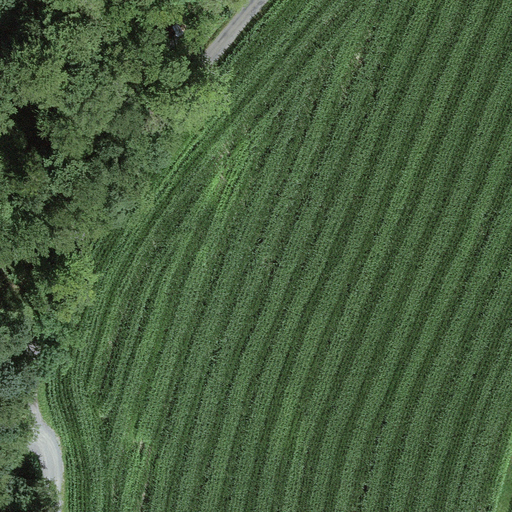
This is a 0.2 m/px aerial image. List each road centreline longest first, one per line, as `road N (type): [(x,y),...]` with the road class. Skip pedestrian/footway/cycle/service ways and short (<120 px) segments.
road 1 (unclassified): [(256,0),(77,223),(36,324),(0,477)]
road 2 (track): [(20,386),(51,458),(54,511)]
